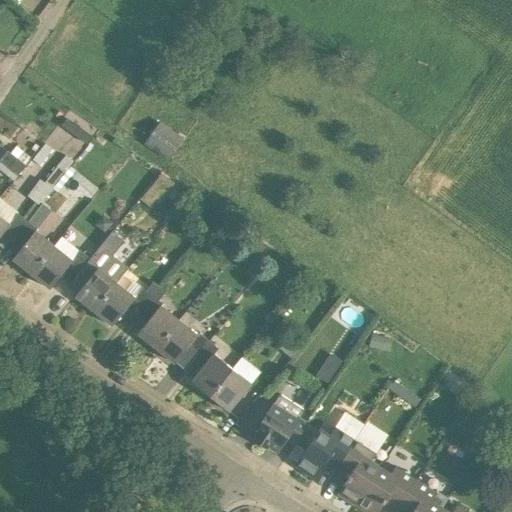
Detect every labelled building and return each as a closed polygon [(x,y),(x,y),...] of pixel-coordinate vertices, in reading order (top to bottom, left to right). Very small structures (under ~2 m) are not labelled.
[(88,145),(95,135),(69,117),(62,127),(88,145)] [(168,161),(183,140),(159,123),(144,143),(168,161)] [(45,144),(32,160),(40,166),(52,150),(45,144)] [(10,154),(25,166),(31,158),(16,146),(10,154)] [(0,161),(18,176),(26,166),(25,166),(10,154),(7,151),(0,159),(0,161)] [(10,243),(36,211),(54,186),(53,185),(63,173),(64,174),(73,162),(65,155),(43,183),(39,180),(27,197),(33,202),(21,218),(17,214),(9,224),(0,216),(0,236),(1,235),(10,243)] [(149,209),(155,201),(158,204),(173,186),(161,176),(141,202),(149,209)] [(31,275),(54,247),(35,232),(45,219),(36,211),(10,243),(20,250),(13,259),(31,275)] [(88,246),(82,254),(89,260),(96,252),(88,246)] [(79,273),(89,260),(82,254),(79,252),(72,262),(54,247),(31,275),(50,290),(69,265),(79,273)] [(94,312),(115,284),(98,270),(99,268),(89,260),(79,273),(88,281),(75,297),(94,312)] [(136,317),(159,289),(152,283),(145,291),(142,289),(134,299),(115,284),(94,312),(112,327),(126,310),(136,317)] [(156,349),(178,322),(160,308),(162,305),(159,302),(165,293),(159,289),(136,317),(146,325),(138,335),(156,349)] [(198,354),(208,342),(198,334),(197,337),(178,322),(156,349),(175,364),(189,347),(198,354)] [(292,359),(304,343),(279,322),(268,336),(281,346),(279,349),(292,359)] [(392,339),(373,334),(369,347),(388,352),(392,339)] [(210,397),(232,370),(214,355),(218,350),(208,342),(198,354),(208,362),(191,382),(210,397)] [(316,376),(326,383),(342,360),(332,353),(316,376)] [(232,370),(210,397),(229,412),(251,384),(232,370)] [(280,394),(273,405),(253,437),(255,439),(254,441),(267,449),(268,447),(277,453),(286,439),(295,444),(308,424),(299,419),(304,410),(280,394)] [(338,467),(356,441),(336,428),(331,435),(320,428),(295,467),(314,480),(326,459),(338,467)] [(356,507),(381,467),(372,461),(376,454),(356,441),(338,467),(350,475),(337,495),(356,507)] [(386,498),(398,506),(415,480),(403,471),(396,467),(392,474),(381,467),(356,507),(363,511),(376,511),(382,504),(386,498)] [(438,495),(415,480),(398,506),(407,511),(439,511),(443,507),(434,501),(438,495)]
